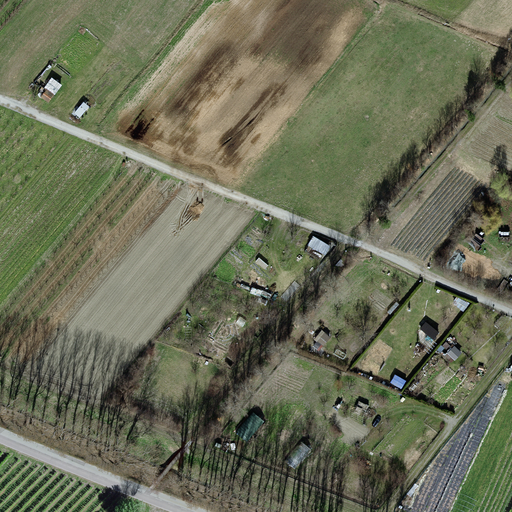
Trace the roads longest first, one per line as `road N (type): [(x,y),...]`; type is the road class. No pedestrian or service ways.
road 1 (track): [(0,100),(511,309)]
road 2 (track): [(0,365),(374,511)]
road 3 (unclassified): [(192,511),(0,435)]
road 4 (track): [(387,511),(511,350)]
